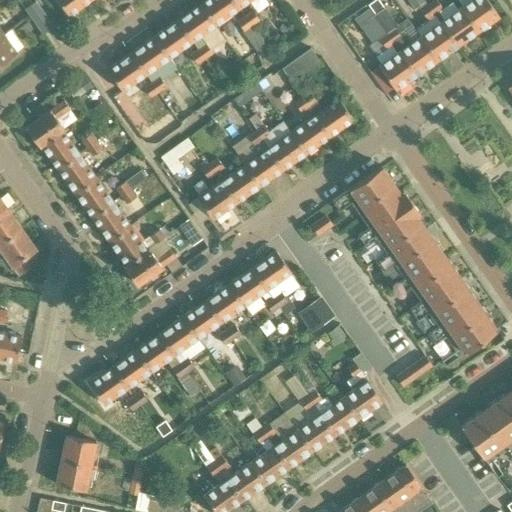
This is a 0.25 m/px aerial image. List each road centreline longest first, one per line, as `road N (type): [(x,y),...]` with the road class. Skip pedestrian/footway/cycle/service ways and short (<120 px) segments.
road 1 (residential): [(45,388),(390,132)]
road 2 (residential): [(511,362),(297,511)]
road 3 (residential): [(45,388),(72,254),(0,153)]
road 4 (residential): [(511,300),(390,132)]
road 5 (residential): [(0,105),(165,0)]
road 6 (residential): [(390,132),(300,0)]
road 7 (residential): [(390,132),(511,44)]
